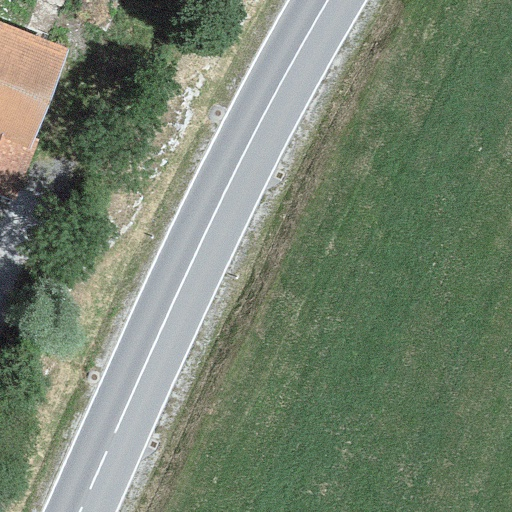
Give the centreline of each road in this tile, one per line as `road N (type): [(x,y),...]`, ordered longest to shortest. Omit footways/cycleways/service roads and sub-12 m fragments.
road 1 (secondary): [(77,511),(269,105),(330,0)]
road 2 (unknown): [(53,160),(0,305)]
